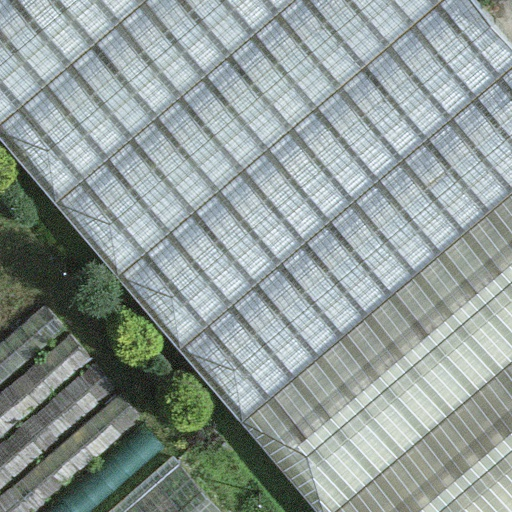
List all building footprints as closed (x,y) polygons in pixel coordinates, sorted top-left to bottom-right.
[(511,511),(511,33),(484,0),(0,0),(0,129),(324,511),(511,511)] [(0,343),(0,384),(67,327),(47,304),(0,343)] [(0,394),(0,434),(92,357),(71,333),(0,394)] [(0,442),(0,483),(115,385),(95,361),(0,442)] [(0,493),(0,511),(24,511),(140,414),(120,390),(0,493)] [(227,511),(181,458),(117,511),(227,511)]
